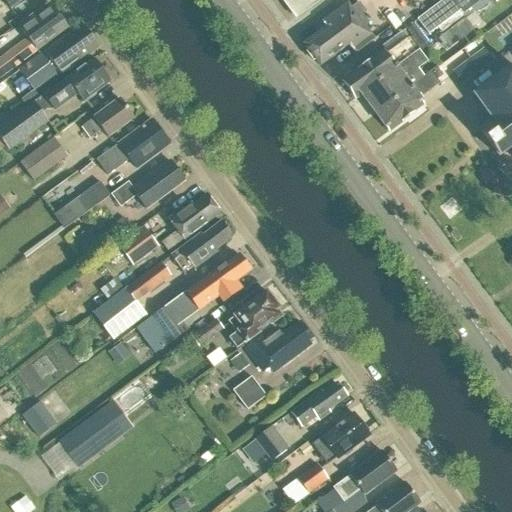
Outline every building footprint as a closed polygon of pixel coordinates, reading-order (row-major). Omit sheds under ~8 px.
[(23,0),(0,0),(0,2),(2,0),(3,0),(11,10),(23,0)] [(282,0),(296,19),(321,0),(282,0)] [(443,0),(417,20),(428,35),(459,11),(462,15),(481,0),(443,0)] [(349,45),(355,54),(375,40),(364,26),(369,23),(363,15),(366,12),(359,2),(351,8),(348,3),(322,23),(325,28),(303,44),(320,67),(349,45)] [(0,59),(0,78),(37,52),(37,51),(68,29),(49,4),(19,26),(28,39),(0,59)] [(474,30),(465,19),(453,28),(462,39),(474,30)] [(98,48),(82,25),(19,72),(33,91),(55,75),(57,77),(61,75),(98,48)] [(429,45),(414,25),(405,31),(420,52),(429,45)] [(362,94),(419,51),(409,38),(386,55),(383,52),(343,81),(356,98),(362,94)] [(483,49),(452,72),(461,85),(493,62),(483,49)] [(427,62),(419,51),(362,94),(376,113),(412,86),(401,71),(405,68),(410,75),(427,62)] [(95,96),(94,94),(112,82),(94,58),(44,95),(54,109),(76,93),(84,104),(95,96)] [(511,66),(473,95),(491,120),(479,130),(499,157),(511,148),(511,66)] [(423,106),(418,99),(439,84),(437,80),(442,76),(436,68),(412,86),(376,113),(389,131),(423,106)] [(48,123),(41,114),(47,110),(54,109),(44,95),(33,103),(0,127),(0,140),(8,152),(48,123)] [(120,99),(82,128),(90,139),(102,130),(107,138),(134,118),(120,99)] [(152,120),(96,161),(108,177),(130,160),(137,169),(170,144),(152,120)] [(53,138),(19,163),(33,182),(67,157),(53,138)] [(146,209),(184,180),(170,162),(134,189),(129,182),(111,195),(121,208),(136,196),(146,209)] [(63,230),(109,196),(100,182),(53,216),(63,230)] [(206,195),(192,206),(190,203),(169,219),(177,231),(161,243),(168,252),(184,239),(185,241),(220,214),(206,195)] [(0,198),(0,217),(10,211),(1,198),(0,198)] [(106,250),(132,230),(124,218),(97,238),(106,250)] [(202,232),(170,256),(183,272),(191,266),(194,270),(218,252),(216,249),(231,237),(229,235),(229,231),(227,227),(222,226),(220,223),(204,235),(202,232)] [(133,267),(158,248),(143,227),(117,247),(133,267)] [(98,244),(88,230),(75,239),(72,234),(66,238),(79,256),(98,244)] [(224,302),(242,289),(237,282),(250,272),(248,268),(250,267),(243,257),(241,259),(238,256),(207,279),(210,284),(190,298),(199,311),(219,296),(224,302)] [(124,289),(92,314),(113,341),(145,316),(136,305),(171,277),(160,263),(125,290),(124,289)] [(232,316),(234,319),(228,324),(236,334),(229,340),(237,351),(246,344),(280,319),(274,311),(279,307),(268,292),(251,305),(245,304),(234,313),(235,314),(232,316)] [(188,330),(170,304),(150,318),(168,344),(188,330)] [(215,319),(191,338),(199,348),(223,330),(215,319)] [(262,373),(269,368),(273,373),(310,345),(308,342),(312,338),(300,323),(283,335),(279,331),(264,342),(261,337),(245,349),(262,373)] [(120,344),(107,353),(115,363),(127,354),(120,344)] [(238,374),(248,366),(240,355),(230,362),(238,374)] [(232,392),(247,411),(266,397),(251,377),(232,392)] [(331,413),(329,411),(347,398),(336,384),(323,394),(321,391),(291,413),(302,428),(316,418),(319,422),(331,413)] [(37,439),(56,425),(40,403),(21,417),(37,439)] [(78,470),(119,440),(98,412),(57,443),(78,470)] [(354,414),(312,444),(327,465),(336,459),(337,460),(342,456),(346,456),(352,452),(353,448),(370,435),(368,433),(369,430),(365,425),(362,425),(354,414)] [(289,449),(272,427),(254,441),(271,462),(289,449)] [(396,471),(382,451),(333,488),(344,503),(360,491),(364,496),(396,471)] [(317,465),(297,479),(308,495),(328,480),(317,465)] [(376,505),(376,506),(368,511),(407,511),(420,503),(405,483),(376,505)] [(171,506),(174,511),(186,511),(180,501),(171,506)]
